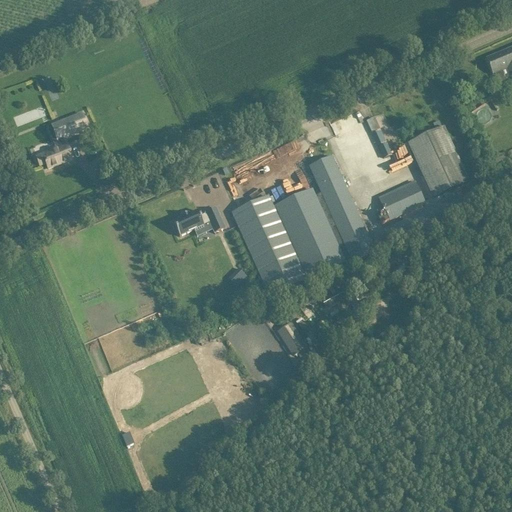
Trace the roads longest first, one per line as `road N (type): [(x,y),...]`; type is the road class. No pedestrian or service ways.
road 1 (unclassified): [(511,23),(0,244)]
road 2 (track): [(177,511),(474,214),(511,198)]
road 3 (unclassified): [(49,511),(0,396)]
